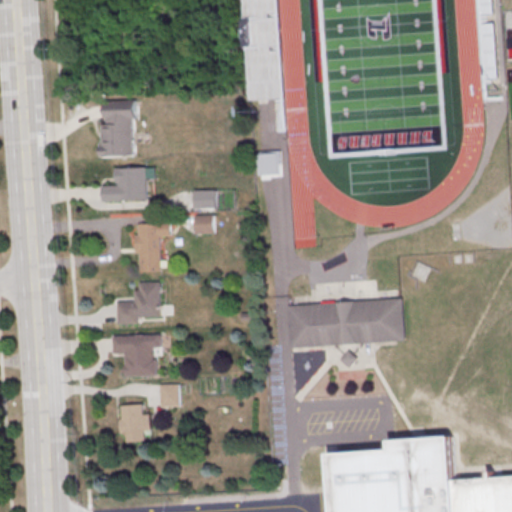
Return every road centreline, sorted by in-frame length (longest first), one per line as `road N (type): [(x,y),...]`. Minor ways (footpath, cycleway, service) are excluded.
road 1 (secondary): [(45,511),(23,121)]
road 2 (secondary): [(23,121),(15,0)]
